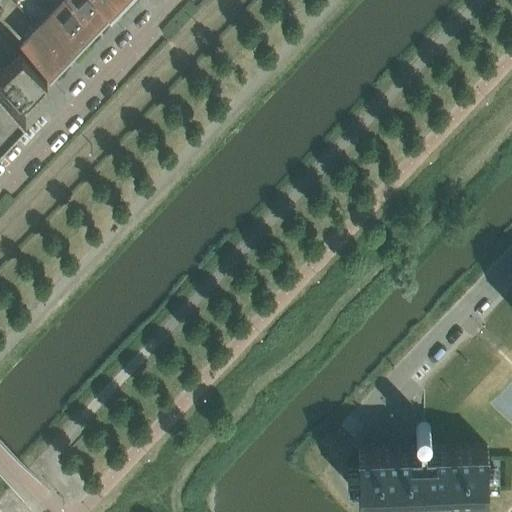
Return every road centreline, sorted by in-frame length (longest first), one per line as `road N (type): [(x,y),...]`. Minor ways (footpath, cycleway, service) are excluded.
road 1 (residential): [(0,184),(167,10)]
road 2 (residential): [(350,432),(511,260)]
